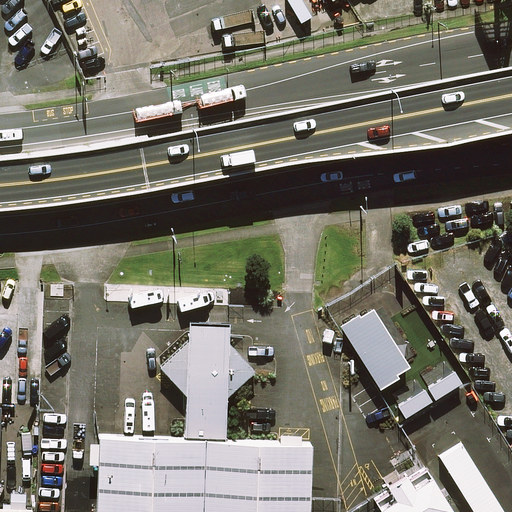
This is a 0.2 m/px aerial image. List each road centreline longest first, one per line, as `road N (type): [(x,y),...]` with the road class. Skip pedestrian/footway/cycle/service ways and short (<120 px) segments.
road 1 (secondary): [(0,140),(200,111),(511,48)]
road 2 (trunk): [(511,92),(0,181)]
road 3 (secondary): [(511,153),(88,229),(0,237)]
